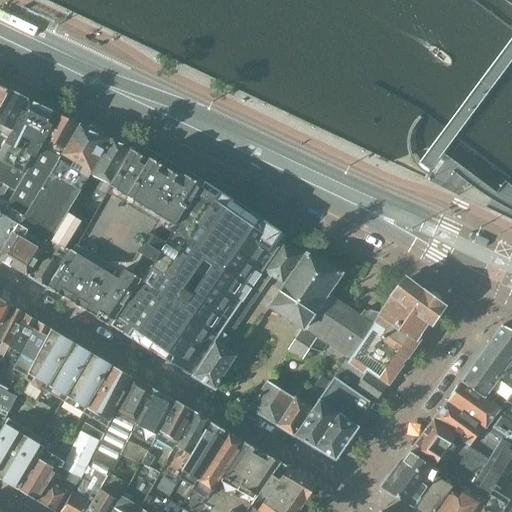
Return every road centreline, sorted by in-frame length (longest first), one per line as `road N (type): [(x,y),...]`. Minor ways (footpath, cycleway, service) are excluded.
road 1 (tertiary): [(511,253),(0,29)]
road 2 (tertiary): [(0,45),(366,216),(489,287)]
road 3 (residential): [(350,487),(0,283)]
road 4 (residential): [(350,487),(478,309)]
